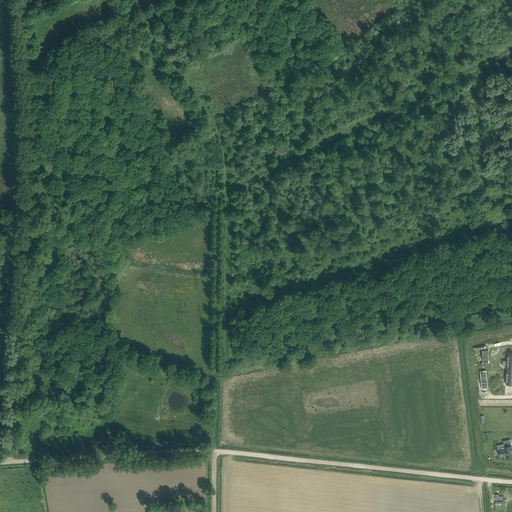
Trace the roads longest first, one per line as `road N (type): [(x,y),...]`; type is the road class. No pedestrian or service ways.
road 1 (track): [(9,465),(23,303),(23,8)]
road 2 (track): [(480,479),(214,452)]
road 3 (track): [(214,452),(217,203)]
road 4 (track): [(214,452),(9,465)]
